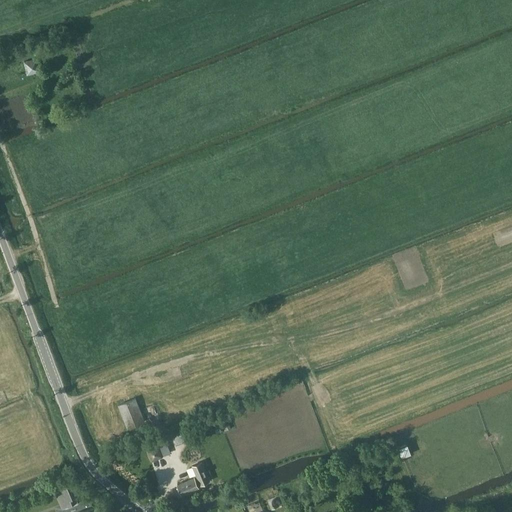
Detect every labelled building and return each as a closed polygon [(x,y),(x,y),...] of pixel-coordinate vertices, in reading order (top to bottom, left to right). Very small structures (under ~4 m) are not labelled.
[(27,75),(41,72),(38,59),(38,58),(24,61),(26,74),(27,75)] [(127,429),(145,422),(135,397),(118,404),(127,429)] [(176,444),(192,438),(188,429),(172,435),(176,444)] [(151,461),(171,453),(166,441),(147,449),(147,450),(151,460),(151,461)] [(407,442),(398,446),(402,457),(403,457),(411,453),(407,442)] [(200,485),(210,481),(202,461),(191,465),(200,485)] [(182,495),(199,489),(194,477),(178,483),(182,495)] [(55,485),(56,487),(53,488),(61,508),(76,502),(74,497),(79,495),(73,479),(55,485)]
